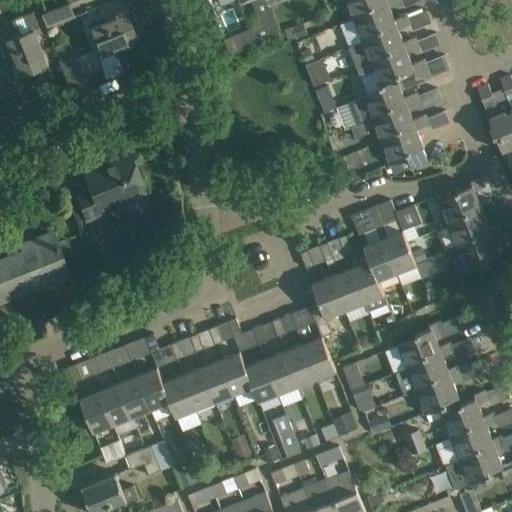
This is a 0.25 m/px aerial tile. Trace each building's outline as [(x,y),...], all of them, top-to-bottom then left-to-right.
[(346,0),(354,20),(373,13),(371,9),(388,2),(386,0),(346,0)] [(394,19),(389,6),(402,1),(401,0),(386,0),(388,2),(371,9),(373,13),(354,20),(363,41),(381,33),(380,30),(396,24),(394,19)] [(68,2),(40,14),(46,27),(73,16),(68,2)] [(89,29),(93,36),(100,55),(137,40),(136,39),(135,39),(132,33),(134,33),(125,10),(114,15),(115,18),(89,29)] [(5,39),(15,65),(12,66),(16,78),(39,68),(38,67),(44,64),(45,66),(46,66),(33,34),(40,32),(31,12),(11,20),(17,34),(5,39)] [(403,42),(398,29),(411,24),(407,14),(394,19),(396,24),(380,30),(381,33),(363,41),(349,47),(357,69),(390,56),(389,53),(405,46),(403,42)] [(256,43),(280,33),(274,19),(250,29),(256,43)] [(293,27),(293,29),(297,38),(308,34),(304,22),(293,27)] [(416,37),(403,42),(405,46),(389,53),(390,56),(357,69),(367,94),(382,89),(380,85),(397,79),(400,79),(398,75),(414,69),(412,64),(412,63),(407,51),(419,46),(416,37)] [(70,88),(72,88),(83,83),(73,55),(72,55),(68,43),(54,47),(70,88)] [(313,61),(305,64),(308,72),(325,66),(321,57),(313,61)] [(373,119),(391,112),(390,108),(406,102),(404,97),(401,89),(432,77),(424,58),(412,63),(412,64),(414,69),(398,75),(400,79),(397,79),(380,85),(382,89),(367,94),(348,102),(357,125),(373,119)] [(314,87),(330,80),(325,67),(309,74),(314,87)] [(506,94),(511,91),(511,78),(511,75),(500,79),(506,94)] [(503,151),(511,147),(511,108),(500,113),(488,84),(478,88),(483,103),(484,103),(493,127),(491,128),(495,137),(497,136),(503,151)] [(413,119),(408,106),(421,101),(417,92),(404,97),(406,102),(390,108),(391,112),(373,119),(357,125),(352,127),(356,138),(369,133),(368,130),(376,127),(381,141),(400,134),(399,130),(414,124),(413,119)] [(429,161),(423,147),(424,147),(417,129),(429,124),(426,114),(413,119),(414,124),(399,130),(400,134),(381,141),(390,164),(407,157),(412,168),(429,161)] [(121,202),(144,192),(128,152),(111,159),(111,160),(104,163),(103,162),(82,171),(88,187),(75,192),(86,221),(122,206),(121,202)] [(353,179),(353,178),(349,168),(338,172),(342,183),(353,179)] [(481,177),(471,181),(472,185),(456,191),(457,195),(439,202),(448,225),(467,218),(466,214),(481,208),(479,204),(480,203),(475,191),(485,187),(481,177)] [(490,199),(480,203),(479,204),(481,208),(466,214),(467,218),(448,225),(457,248),(476,240),(475,237),(490,231),(488,226),(489,226),(484,213),(494,209),(490,199)] [(370,207),(377,223),(385,219),(379,204),(370,207)] [(421,223),(414,204),(396,211),(397,214),(403,230),(414,225),(421,223)] [(351,215),(358,230),(366,227),(360,211),(351,215)] [(462,271),(466,270),(466,271),(488,262),(487,258),(500,253),(492,235),(502,231),(499,222),(489,226),(488,226),(490,231),(475,237),(476,240),(457,248),(460,255),(456,257),(454,261),(458,269),(462,271)] [(383,237),(397,272),(417,264),(416,263),(412,252),(403,230),(383,237)] [(0,301),(67,275),(51,233),(30,241),(34,253),(25,257),(23,253),(0,262),(0,301)] [(338,237),(344,252),(352,249),(346,234),(338,237)] [(338,237),(319,245),(328,268),(336,265),(335,260),(346,256),(344,252),(338,237)] [(388,304),(384,294),(378,279),(397,272),(383,237),(364,245),(370,260),(387,304),(388,304)] [(113,264),(107,247),(94,251),(100,269),(97,271),(101,281),(112,277),(108,266),(113,264)] [(424,248),(412,252),(416,263),(428,259),(424,248)] [(306,268),(314,264),(308,249),(300,252),(306,268)] [(351,268),(364,302),(365,302),(369,311),(387,304),(370,260),(351,268)] [(331,275),(345,310),(364,302),(351,268),(331,275)] [(316,321),(322,336),(336,370),(322,336),(333,332),(329,323),(327,317),(345,310),(331,275),(312,283),(320,302),(310,306),(316,321)] [(336,370),(322,336),(313,339),(308,324),(305,325),(299,310),(291,313),(297,328),(297,329),(303,343),(316,378),(336,370)] [(278,336),(286,333),(280,317),(272,320),(278,336)] [(228,321),(234,336),(242,333),(236,318),(228,321)] [(441,351),(439,346),(434,333),(444,329),(441,320),(430,324),(432,328),(415,334),(417,338),(399,345),(407,367),(397,372),(408,368),(425,361),(424,357),(441,351)] [(209,328),(215,344),(223,340),(217,325),(209,328)] [(253,328),(259,343),(267,340),(261,325),(253,328)] [(145,336),(152,351),(160,348),(154,333),(145,336)] [(198,333),(190,336),(196,351),(204,348),(198,333)] [(131,360),(140,356),(134,340),(125,344),(131,360)] [(176,358),(184,355),(179,340),(171,343),(176,358)] [(408,368),(397,372),(405,395),(416,390),(434,384),(433,379),(449,373),(448,368),(443,356),(453,352),(449,342),(439,346),(441,351),(424,357),(425,361),(408,368)] [(284,351),(297,385),(316,378),(303,343),(284,351)] [(106,351),(112,367),(121,364),(114,348),(106,351)] [(240,351),(221,359),(234,393),(252,386),(253,385),(246,366),(240,351)] [(284,351),(265,358),(278,393),(297,385),(284,351)] [(87,359),(93,374),(101,371),(95,356),(87,359)] [(246,366),(253,385),(252,386),(258,401),(278,393),(265,358),(246,366)] [(215,400),(234,393),(221,359),(202,366),(215,400)] [(74,382),(82,379),(76,363),(68,366),(74,382)] [(406,395),(417,391),(425,414),(446,406),(444,403),(458,398),(457,397),(459,396),(452,378),(462,374),(458,365),(448,368),(449,373),(433,379),(434,384),(416,390),(405,395),(406,395)] [(152,408),(170,401),(171,401),(163,381),(157,366),(138,374),(152,408)] [(182,374),(196,408),(215,400),(202,366),(182,374)] [(132,416),(152,408),(138,374),(119,382),(132,416)] [(176,416),(196,408),(182,374),(163,381),(171,401),(170,401),(176,416)] [(113,424),(132,416),(119,382),(99,389),(113,424)] [(352,389),(356,400),(370,395),(373,388),(371,382),(352,389)] [(78,392),(93,431),(113,424),(99,389),(98,385),(78,392)] [(484,390),(474,394),(476,398),(460,404),(458,398),(444,403),(446,406),(426,413),(430,422),(443,417),(452,439),(470,433),(468,428),(485,422),(483,416),(478,403),(488,399),(484,390)] [(493,412),(483,416),(485,422),(468,428),(470,433),(452,439),(461,461),(478,454),(476,451),(494,444),(492,439),(487,426),(497,422),(493,412)] [(286,414),(273,419),(288,456),(301,451),(286,414)] [(368,421),(373,433),(392,426),(387,414),(368,421)] [(358,428),(353,415),(340,419),(342,423),(336,425),(340,435),(358,428)] [(334,423),(322,428),(327,441),(332,439),(339,435),(335,425),(334,423)] [(419,429),(405,434),(412,454),(426,449),(419,429)] [(315,433),(304,438),(308,448),(320,444),(315,433)] [(446,467),(455,490),(469,484),(484,478),(491,475),(490,471),(503,466),(498,453),(511,447),(511,433),(503,437),(502,435),(492,439),(494,444),(476,451),(478,454),(461,461),(446,467)] [(240,461),(253,455),(244,434),(231,440),(240,461)] [(108,461),(127,454),(121,438),(101,446),(108,461)] [(152,444),(162,469),(174,464),(165,439),(152,444)] [(149,474),(162,469),(152,444),(126,455),(131,468),(144,463),(149,474)] [(263,449),(265,454),(269,464),(281,459),(274,444),(263,449)] [(340,445),(316,454),(321,466),(344,456),(340,445)] [(309,470),(305,459),(294,463),(298,474),(309,470)] [(217,462),(207,466),(211,477),(221,473),(217,462)] [(511,465),(506,468),(501,470),(506,484),(511,482),(511,465)] [(191,466),(178,471),(184,486),(197,481),(191,466)] [(287,479),(282,468),(271,472),(275,483),(287,479)] [(365,511),(349,471),(326,480),(339,511),(365,511)] [(116,472),(101,478),(82,486),(92,511),(101,511),(138,497),(133,485),(123,489),(116,472)] [(245,472),(233,477),(238,488),(249,483),(245,472)] [(304,489),(313,511),(339,511),(326,480),(318,483),(315,477),(302,483),(304,489)] [(484,478),(469,484),(473,493),(487,487),(484,478)] [(227,492),(222,481),(211,485),(216,497),(227,492)] [(281,498),(286,511),(313,511),(304,489),(281,498)] [(193,506),(193,505),(204,501),(199,490),(188,494),(193,506)] [(372,505),(385,500),(381,490),(368,496),(372,505)] [(244,502),(247,511),(273,511),(266,493),(244,502)] [(167,503),(170,511),(183,511),(178,499),(167,503)] [(247,511),(244,502),(221,511),(247,511)]
